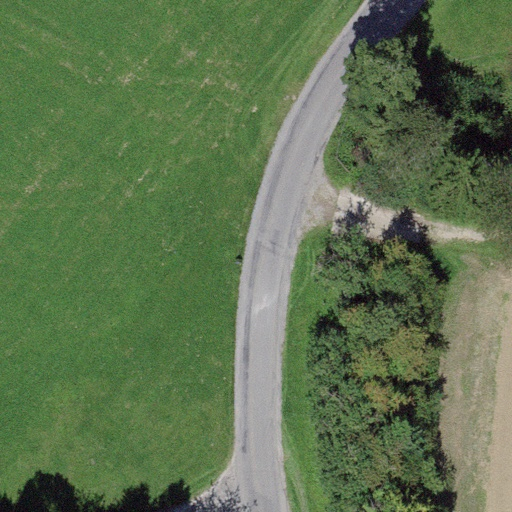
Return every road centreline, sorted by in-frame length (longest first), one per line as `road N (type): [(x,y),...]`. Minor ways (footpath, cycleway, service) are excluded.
road 1 (tertiary): [(402,0),(348,65),(308,137),(274,239),(263,368),(268,511)]
road 2 (track): [(511,224),(455,230),(287,194)]
